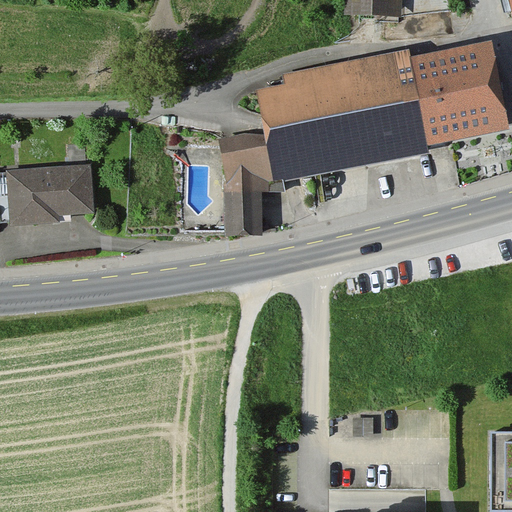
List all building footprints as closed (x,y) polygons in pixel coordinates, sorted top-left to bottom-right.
[(351,0),(351,15),(406,18),(406,0),(351,0)] [(222,144),(229,189),(271,182),(437,155),(436,146),(511,134),(511,130),(499,49),(420,62),(419,54),(287,75),(289,89),(264,93),(271,136),(222,144)] [(71,216),(101,213),(97,167),(10,175),(15,230),(66,225),(65,216),(71,216)] [(279,228),(271,182),(229,189),(237,235),(279,228)] [(511,511),(511,450),(491,450),(490,511),(511,511)]
